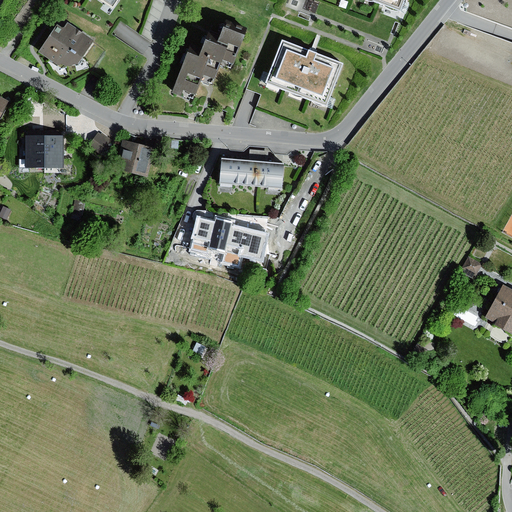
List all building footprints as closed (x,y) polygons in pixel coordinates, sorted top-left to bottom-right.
[(95,0),(111,10),(118,0),(95,0)] [(196,62),(184,57),(170,96),(179,99),(181,93),(194,98),(200,80),(212,84),(219,65),(231,69),(245,31),(223,23),(213,51),(201,46),(196,62)] [(58,37),(50,32),(35,54),(60,71),(76,66),(91,43),(65,26),(58,37)] [(280,42),(264,85),(326,109),(342,66),(311,54),(280,42)] [(0,118),(10,99),(0,94),(0,118)] [(97,134),(88,147),(101,155),(109,143),(97,134)] [(62,137),(24,138),(25,170),(62,170),(62,137)] [(179,141),(160,140),(159,149),(178,150),(179,141)] [(153,150),(120,142),(113,171),(146,180),(153,150)] [(250,162),(221,160),(219,184),(281,189),(283,163),(268,162),(269,151),(251,149),(250,162)] [(74,199),(70,219),(81,221),(85,201),(74,199)] [(4,206),(0,215),(7,219),(12,209),(4,206)] [(213,225),(196,221),(190,246),(239,258),(246,233),(229,229),(230,224),(214,220),(213,225)] [(481,265),(468,258),(462,270),(475,276),(481,265)] [(511,292),(502,287),(485,319),(494,324),(493,327),(510,336),(511,334),(511,292)] [(204,346),(197,342),(193,351),(200,355),(204,346)] [(417,345),(411,355),(421,361),(427,350),(417,345)]
